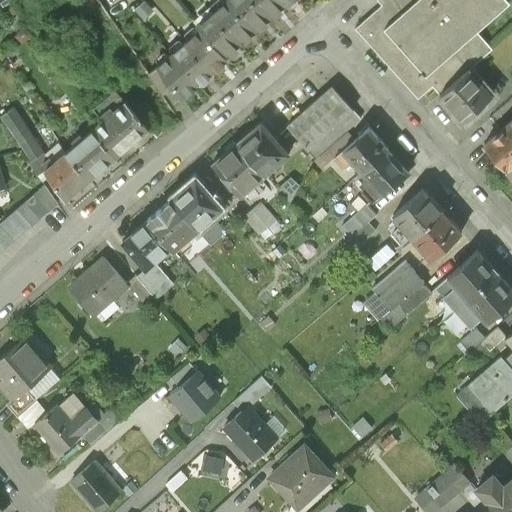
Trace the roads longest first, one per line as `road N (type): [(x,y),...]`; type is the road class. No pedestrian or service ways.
road 1 (residential): [(0,308),(319,31)]
road 2 (residential): [(511,244),(319,31)]
